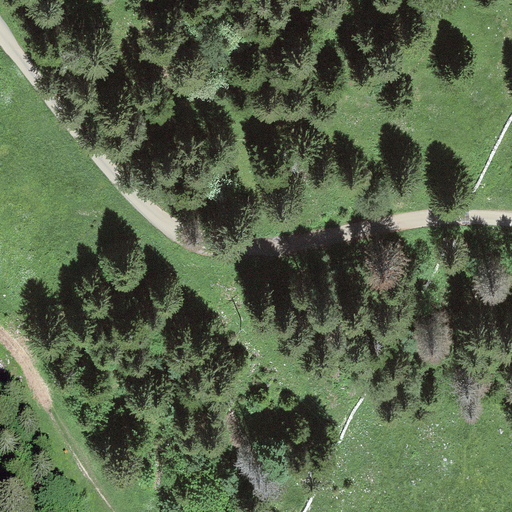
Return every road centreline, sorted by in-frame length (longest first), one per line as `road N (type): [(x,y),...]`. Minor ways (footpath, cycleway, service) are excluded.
road 1 (track): [(511,219),(410,220),(259,247),(199,244),(147,207),(0,33)]
road 2 (track): [(105,511),(0,340)]
